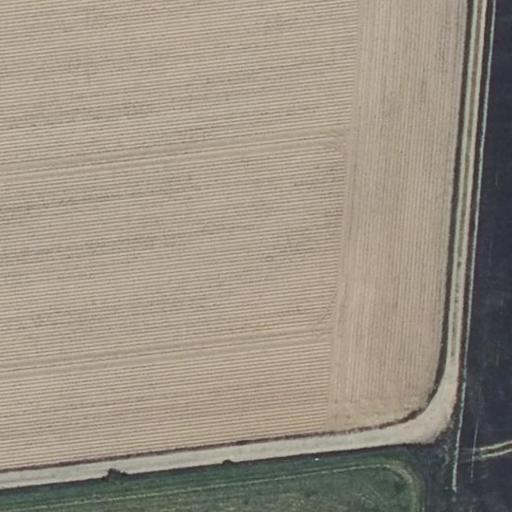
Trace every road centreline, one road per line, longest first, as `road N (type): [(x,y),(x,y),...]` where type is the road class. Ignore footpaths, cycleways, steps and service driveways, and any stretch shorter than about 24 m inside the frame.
road 1 (track): [(0,482),(400,436),(433,419)]
road 2 (track): [(479,0),(455,362),(433,419)]
